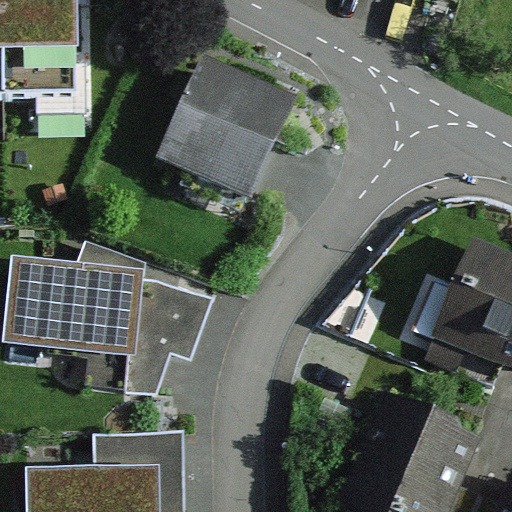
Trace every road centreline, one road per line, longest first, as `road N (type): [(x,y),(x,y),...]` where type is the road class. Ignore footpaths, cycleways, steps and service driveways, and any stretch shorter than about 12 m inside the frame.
road 1 (residential): [(236,511),(232,406),(286,285),(393,159),(425,99)]
road 2 (residential): [(425,99),(235,0)]
